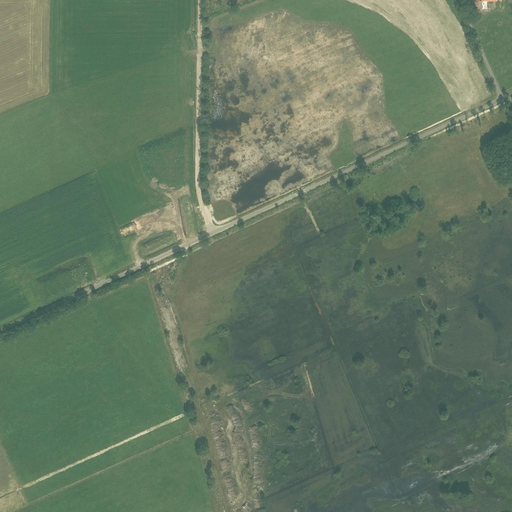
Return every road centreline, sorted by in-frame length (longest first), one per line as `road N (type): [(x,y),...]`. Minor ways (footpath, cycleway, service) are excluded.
road 1 (unclassified): [(0,331),(511,94)]
road 2 (track): [(213,229),(198,185),(200,0)]
road 3 (track): [(67,48),(200,51)]
